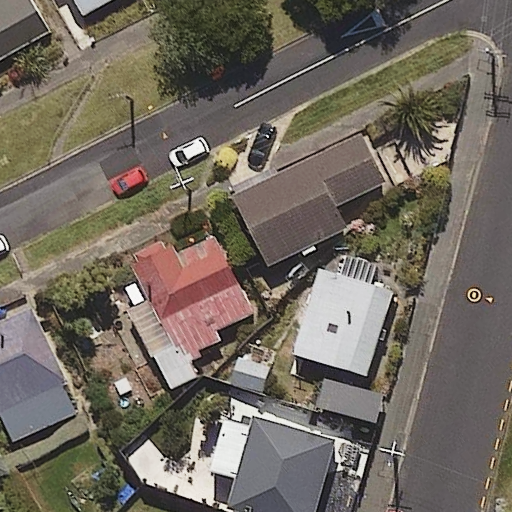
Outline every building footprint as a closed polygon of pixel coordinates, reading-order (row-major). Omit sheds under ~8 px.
[(0,0),(0,55),(52,28),(36,0),(0,0)] [(386,179),(363,129),(239,187),(272,259),(348,224),(337,202),(386,179)] [(260,316),(215,230),(179,250),(171,236),(134,256),(154,293),(131,305),(173,384),(197,372),(188,354),(260,316)] [(396,283),(321,259),(295,346),(370,369),(396,283)] [(80,407),(30,300),(0,314),(0,410),(13,438),(80,407)] [(264,389),(276,353),(242,342),(230,378),(264,389)] [(386,389),(324,372),(316,400),(378,417),(386,389)] [(316,511),(339,435),(231,403),(213,463),(241,471),(232,502),(265,511),(316,511)] [(159,458),(152,482),(225,503),(232,480),(159,458)]
